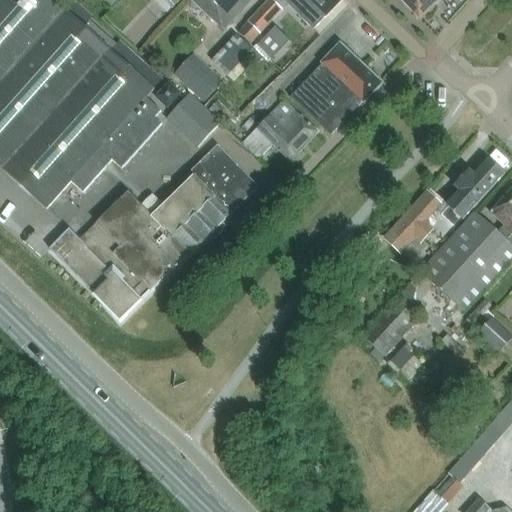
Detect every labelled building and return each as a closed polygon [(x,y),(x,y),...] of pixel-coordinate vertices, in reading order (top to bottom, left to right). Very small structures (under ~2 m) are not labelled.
[(0,0),(0,166),(47,208),(71,180),(83,191),(112,159),(122,167),(161,123),(156,118),(161,111),(146,98),(154,89),(110,51),(116,44),(89,20),(84,26),(54,0),(0,0)] [(250,0),(192,0),(223,29),(250,0)] [(270,0),(248,23),(238,33),(249,44),(282,11),(270,0)] [(283,0),(312,30),(324,18),(324,19),(343,0),(283,0)] [(400,0),(419,19),(438,0),(400,0)] [(256,46),(270,60),(281,48),(268,34),(256,46)] [(323,66),(292,99),(331,136),(363,102),(364,104),(382,85),(341,45),(322,65),(323,66)] [(204,104),(224,82),(193,54),(173,76),(204,104)] [(169,104),(181,92),(171,82),(159,95),(169,104)] [(221,123),(191,94),(168,118),(198,146),(221,123)] [(225,123),(233,114),(219,100),(211,109),(225,123)] [(291,161),(318,133),(284,101),(257,129),(291,161)] [(79,239),(70,230),(51,249),(108,306),(123,320),(138,305),(231,214),(261,186),(219,148),(192,172),(195,176),(150,215),(128,193),(79,239)] [(475,177),(471,172),(456,188),(461,193),(440,215),(454,228),(503,177),(488,163),(475,177)] [(511,257),(511,190),(490,214),(504,226),(497,233),(476,214),(422,273),(462,311),(511,257)] [(444,208),(426,192),(382,238),(401,256),(415,241),(420,246),(433,232),(427,226),(444,208)] [(419,322),(401,305),(397,303),(394,305),(364,338),(385,358),(419,322)] [(479,334),(500,353),(511,340),(511,339),(492,320),(479,334)] [(412,344),(394,364),(403,372),(421,353),(412,344)] [(460,485),(453,478),(437,495),(447,504),(463,487),(460,485)] [(489,511),(480,502),(470,511),(489,511)]
